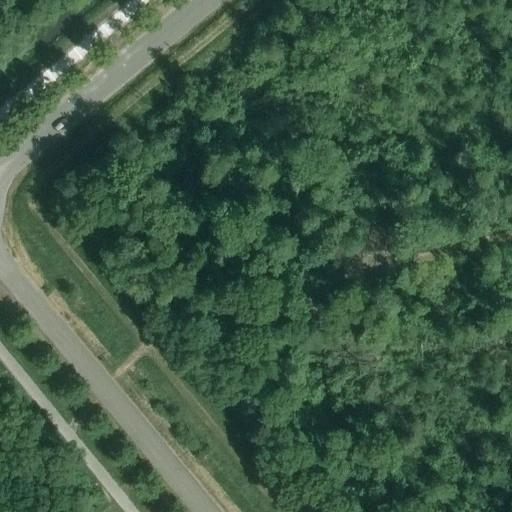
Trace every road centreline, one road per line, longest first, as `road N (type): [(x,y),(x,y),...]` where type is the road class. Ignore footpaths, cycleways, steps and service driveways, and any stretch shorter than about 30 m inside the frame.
road 1 (unclassified): [(204,511),(0,261)]
road 2 (unclassified): [(0,168),(207,0)]
